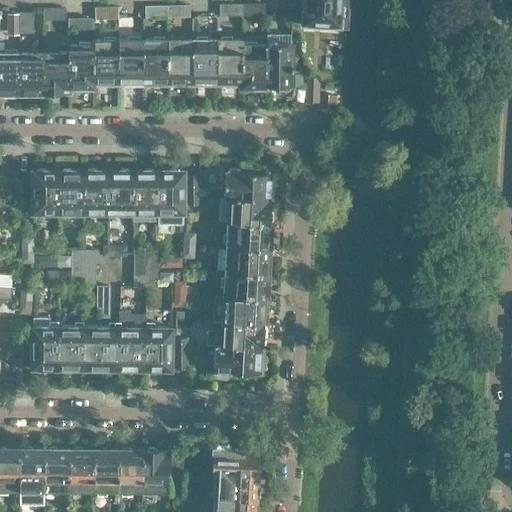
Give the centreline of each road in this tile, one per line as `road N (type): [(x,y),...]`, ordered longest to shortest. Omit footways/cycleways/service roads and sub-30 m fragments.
road 1 (residential): [(286,414),(309,131),(0,130)]
road 2 (residential): [(0,411),(286,414)]
road 3 (residential): [(506,265),(491,511)]
